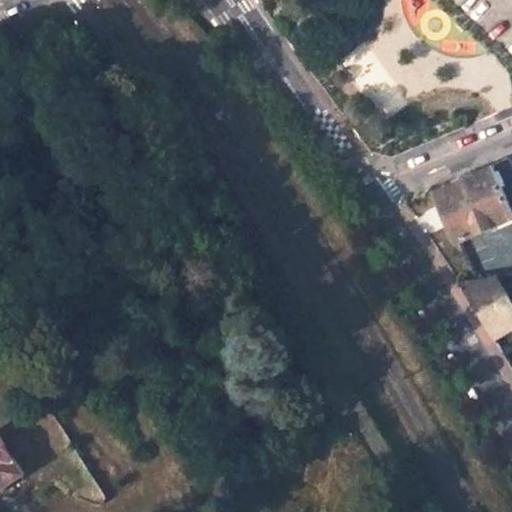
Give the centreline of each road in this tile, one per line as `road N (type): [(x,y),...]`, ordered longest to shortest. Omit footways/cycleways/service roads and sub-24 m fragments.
road 1 (residential): [(74,0),(182,129),(410,511)]
road 2 (tertiary): [(373,199),(511,420)]
road 3 (tertiary): [(214,0),(333,160),(373,199)]
road 4 (tertiary): [(373,199),(243,0)]
road 5 (residential): [(511,136),(373,199)]
